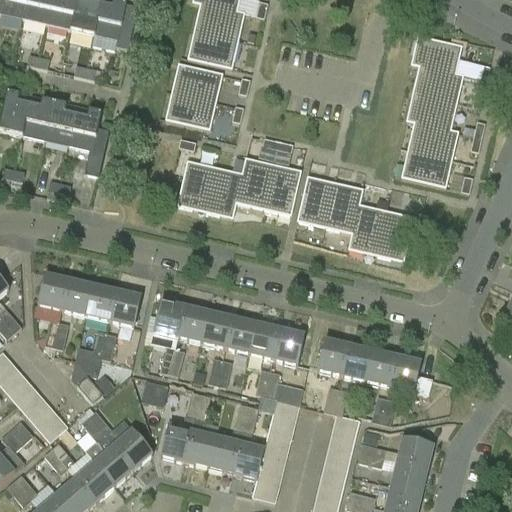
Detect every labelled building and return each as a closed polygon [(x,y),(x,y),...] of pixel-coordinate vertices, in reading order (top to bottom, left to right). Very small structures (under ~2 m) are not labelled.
[(0,0),(0,19),(22,24),(27,0),(0,0)] [(27,0),(22,24),(46,30),(52,0),(27,0)] [(52,0),(46,30),(70,35),(77,0),(52,0)] [(96,0),(77,0),(70,35),(93,40),(102,1),(96,0)] [(236,18),(237,17),(240,0),(193,0),(192,9),(200,11),(201,10),(236,18)] [(126,7),(102,1),(93,40),(117,46),(116,53),(127,55),(132,32),(121,29),(126,7)] [(266,9),(259,7),(255,21),(263,23),(266,9)] [(200,11),(194,36),(239,47),(245,19),(237,17),(236,18),(201,10),(200,11)] [(232,74),(239,47),(194,36),(188,64),(232,74)] [(410,70),(418,72),(453,80),(460,52),(416,42),(410,70)] [(26,71),(37,73),(39,62),(28,60),(26,71)] [(49,64),(39,62),(37,73),(47,75),(49,64)] [(177,70),(171,98),(215,108),(222,80),(177,70)] [(73,81),(83,84),(86,73),(75,71),(73,81)] [(462,82),(453,80),(418,72),(411,99),(456,110),(462,82)] [(481,72),(478,86),(486,88),(489,74),(481,72)] [(96,75),(86,73),(83,84),(94,86),(96,75)] [(241,84),(238,98),(246,100),(249,86),(241,84)] [(0,124),(0,138),(22,143),(31,104),(6,98),(0,124)] [(209,136),(215,108),(171,98),(164,126),(209,136)] [(475,98),(472,113),(479,114),(483,100),(475,98)] [(407,127),(413,128),(450,137),(456,110),(411,99),(405,127),(407,127)] [(45,148),(53,109),(31,104),(22,143),(45,148)] [(69,154),(77,114),(53,109),(45,148),(69,154)] [(242,114),(234,112),(231,126),(239,128),(242,114)] [(69,154),(88,158),(83,179),(98,183),(108,136),(97,133),(100,120),(77,114),(69,154)] [(476,127),(473,142),(481,143),(484,129),(476,127)] [(457,139),(450,137),(413,128),(407,156),(450,166),(457,139)] [(477,158),(481,143),(473,142),(470,156),(477,158)] [(263,144),(261,152),(274,154),(276,147),(263,144)] [(179,145),(177,154),(193,157),(194,149),(179,145)] [(290,158),(292,150),(276,147),(274,154),(290,158)] [(444,193),(450,166),(407,156),(400,182),(444,193)] [(242,179),(235,208),(263,214),(273,170),(245,164),(242,177),(242,179)] [(192,215),(204,217),(214,173),(187,166),(182,186),(176,211),(192,215)] [(273,170),(263,214),(290,220),(298,188),(300,177),(273,170)] [(1,184),(11,186),(12,186),(15,175),(3,173),(1,184)] [(242,179),(214,173),(204,217),(232,223),(235,208),(242,179)] [(20,194),(23,177),(15,175),(12,186),(11,186),(10,192),(20,194)] [(57,200),(58,200),(61,189),(61,181),(50,179),(46,204),(56,205),(57,200)] [(471,184),(463,182),(460,196),(468,198),(471,184)] [(306,183),(296,226),(324,233),(335,189),(306,183)] [(70,191),(61,189),(58,200),(68,202),(70,191)] [(351,239),(347,255),(354,256),(364,212),(358,210),(362,195),(335,189),(324,233),(351,239)] [(364,212),(354,256),(381,262),(392,218),(364,212)] [(403,267),(413,223),(392,218),(381,262),(403,267)] [(68,285),(67,285),(44,280),(36,311),(53,315),(60,316),(68,285)] [(68,285),(60,316),(61,317),(84,322),(91,291),(68,285)] [(84,322),(108,328),(116,296),(91,290),(91,291),(84,322)] [(141,302),(116,296),(108,328),(134,334),(141,302)] [(159,306),(158,312),(156,322),(152,338),(168,341),(177,343),(184,312),(159,306)] [(201,349),(208,317),(184,312),(177,343),(201,349)] [(21,332),(3,313),(0,315),(0,322),(14,338),(21,332)] [(208,317),(201,349),(226,355),(233,323),(208,317)] [(0,337),(6,345),(14,338),(0,322),(0,337)] [(233,323),(226,355),(249,360),(256,329),(233,323)] [(58,328),(51,327),(48,326),(43,352),(50,354),(53,354),(58,328)] [(58,328),(53,354),(62,356),(67,330),(58,328)] [(256,329),(249,360),(273,366),(280,335),(256,329)] [(304,340),(280,335),(273,366),(297,371),(304,340)] [(91,363),(100,365),(106,339),(96,337),(91,363)] [(115,341),(106,339),(100,365),(109,368),(115,341)] [(315,376),(341,382),(348,351),(322,345),(315,376)] [(348,351),(341,382),(365,387),(372,356),(348,351)] [(165,354),(164,355),(158,378),(159,379),(168,381),(168,380),(174,356),(165,354)] [(183,358),(174,355),(174,356),(168,380),(177,383),(183,358)] [(389,393),(396,362),(372,356),(365,387),(389,393)] [(2,358),(0,359),(0,376),(10,367),(2,358)] [(420,367),(396,362),(389,393),(428,402),(431,385),(417,382),(420,367)] [(91,363),(89,368),(75,365),(71,384),(75,389),(84,381),(95,383),(100,365),(91,363)] [(206,391),(216,393),(221,366),(212,364),(206,391)] [(231,368),(221,366),(216,393),(226,395),(231,368)] [(10,367),(0,376),(0,392),(18,376),(10,367)] [(254,402),(264,404),(270,378),(260,375),(254,402)] [(18,376),(0,392),(8,402),(26,386),(18,376)] [(191,390),(202,392),(205,379),(194,377),(191,390)] [(279,380),(270,378),(264,404),(273,406),(279,380)] [(114,392),(103,380),(93,388),(105,401),(114,392)] [(86,383),(76,391),(92,410),(102,401),(86,383)] [(26,386),(8,402),(16,411),(34,395),(26,386)] [(162,413),(167,392),(145,386),(139,407),(162,413)] [(323,418),(332,420),(338,396),(328,394),(323,418)] [(34,395),(16,411),(24,420),(43,404),(34,395)] [(347,398),(338,396),(332,420),(335,421),(341,422),(347,398)] [(191,398),(186,422),(195,424),(201,400),(191,398)] [(201,400),(195,424),(204,426),(210,403),(201,400)] [(370,428),(380,430),(386,405),(376,402),(370,428)] [(43,404),(24,420),(32,429),(51,414),(43,404)] [(395,407),(386,405),(380,430),(389,432),(395,407)] [(275,406),(272,419),(295,424),(299,412),(275,406)] [(239,410),(233,433),(243,436),(249,413),(239,410)] [(249,413),(243,436),(252,438),(258,415),(249,413)] [(51,414),(32,429),(40,439),(59,423),(51,414)] [(87,424),(104,443),(111,437),(95,417),(88,423),(87,424)] [(269,431),(292,437),(295,424),(272,419),(269,431)] [(167,430),(159,462),(184,468),(195,424),(186,422),(183,421),(180,433),(167,430)] [(335,421),(332,433),(355,439),(358,427),(341,422),(335,421)] [(49,448),(67,432),(59,423),(40,439),(49,448)] [(104,443),(87,424),(79,430),(94,449),(96,450),(104,443)] [(195,424),(184,468),(208,474),(216,442),(203,439),(206,426),(204,426),(195,424)] [(446,429),(424,427),(423,445),(445,447),(446,429)] [(0,444),(6,452),(26,435),(20,428),(0,444)] [(266,443),(289,449),(292,437),(269,431),(266,443)] [(355,439),(332,433),(329,445),(353,451),(355,439)] [(32,442),(26,435),(6,452),(12,459),(32,442)] [(112,451),(111,452),(132,476),(152,460),(131,435),(112,451)] [(240,448),(232,480),(255,485),(257,480),(260,467),(263,455),(263,454),(249,451),(252,438),(243,436),(240,448)] [(216,442),(208,474),(232,480),(240,448),(230,446),(216,442)] [(96,450),(94,449),(84,458),(93,468),(114,492),(132,476),(111,452),(104,443),(96,450)] [(263,455),(286,461),(289,449),(266,443),(263,454),(263,455)] [(401,443),(395,468),(426,476),(432,451),(401,443)] [(353,451),(329,445),(326,458),(350,463),(353,451)] [(55,453),(51,457),(67,475),(74,469),(57,449),(54,452),(55,453)] [(361,450),(358,459),(383,465),(386,456),(361,450)] [(260,467),(283,473),(286,461),(263,455),(260,467)] [(44,463),(60,481),(67,475),(51,457),(44,463)] [(350,463),(326,458),(323,470),(347,475),(350,463)] [(381,475),(383,465),(358,459),(356,468),(381,475)] [(0,462),(0,489),(14,478),(0,462)] [(257,480),(280,485),(283,473),(260,467),(257,480)] [(74,484),(95,508),(114,492),(93,468),(74,484)] [(389,492),(420,500),(426,476),(395,468),(389,492)] [(347,475),(323,470),(321,482),(344,487),(347,475)] [(257,480),(255,485),(254,492),(277,498),(280,485),(257,480)] [(37,501),(21,482),(13,488),(29,507),(37,501)] [(344,487),(321,482),(318,494),(341,499),(344,487)] [(56,499),(67,511),(90,511),(95,508),(74,484),(56,499)] [(6,494),(21,511),(23,511),(29,507),(13,488),(6,494)] [(274,508),(277,498),(254,492),(251,503),(274,508)] [(384,511),(417,511),(420,500),(389,492),(384,511)] [(341,499),(318,494),(315,506),(338,511),(341,499)] [(350,498),(347,507),(367,511),(372,511),(375,504),(350,498)] [(40,511),(67,511),(56,499),(40,511)]
